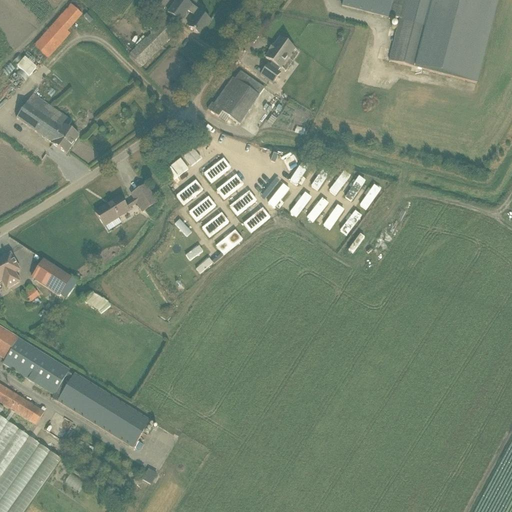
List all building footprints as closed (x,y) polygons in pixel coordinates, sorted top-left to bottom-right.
[(188,29),(199,37),(210,22),(197,13),(198,11),(183,0),(177,0),(167,14),(179,22),(187,12),(196,18),(188,29)] [(390,62),(418,69),(429,29),(428,29),(435,0),(342,0),(341,6),(388,18),(389,16),(400,19),(399,21),(400,22),(390,62)] [(498,0),(435,0),(428,29),(429,29),(418,69),(477,84),(498,0)] [(83,21),(71,10),(54,29),(66,40),(83,21)] [(161,20),(128,56),(142,68),(175,32),(161,20)] [(299,53),(288,45),(279,39),(265,59),(271,63),(269,66),(268,65),(260,76),(273,85),(280,74),(278,72),(280,69),(285,73),(299,53)] [(36,68),(25,58),(17,67),(29,77),(36,68)] [(239,125),(259,97),(264,90),(240,72),(234,80),(233,79),(214,105),(212,104),(207,110),(219,118),(222,114),(239,125)] [(51,144),(66,155),(79,137),(78,137),(66,129),(71,122),(63,116),(57,125),(26,104),(16,119),(52,144),(51,144)] [(191,167),(200,160),(193,150),(183,158),(191,167)] [(220,153),(196,172),(207,186),(231,167),(220,153)] [(284,165),(291,159),(285,153),(264,173),(273,182),(288,168),(284,165)] [(306,158),(288,182),(298,190),(316,166),(306,158)] [(180,160),(171,168),(179,178),(188,170),(180,160)] [(324,163),(305,187),(316,195),(334,171),(324,163)] [(341,168),(323,192),(333,200),(352,176),(341,168)] [(233,170),(210,189),(221,203),(244,184),(233,170)] [(359,173),(341,197),(351,205),(369,181),(359,173)] [(193,175),(170,193),(180,207),(204,188),(193,175)] [(376,178),(358,202),(369,210),(387,186),(376,178)] [(285,185),(267,209),(278,217),(296,193),(285,185)] [(156,204),(152,196),(145,187),(131,195),(142,213),(156,204)] [(234,197),(223,206),(234,220),(258,201),(247,187),(234,197)] [(303,190),(285,214),(295,222),(313,198),(303,190)] [(207,191),(183,210),(194,224),(217,205),(207,191)] [(321,195),(302,219),(313,227),(331,203),(321,195)] [(104,228),(105,227),(109,234),(125,223),(121,217),(128,213),(119,198),(95,213),(104,228)] [(338,200),(320,224),(331,232),(349,208),(338,200)] [(260,204),(236,223),(247,237),(271,218),(260,204)] [(356,205),(338,229),(348,237),(366,213),(356,205)] [(176,208),(166,215),(180,232),(190,225),(176,208)] [(220,208),(196,227),(207,241),(231,222),(220,208)] [(233,225),(210,244),(221,258),(244,239),(233,225)] [(192,228),(175,242),(182,251),(199,237),(192,228)] [(209,250),(192,264),(200,273),(217,259),(209,250)] [(10,255),(2,259),(0,260),(0,282),(1,282),(6,290),(20,283),(15,274),(19,271),(10,255)] [(71,279),(44,261),(32,279),(59,297),(71,279)] [(22,294),(29,304),(39,297),(32,287),(22,294)] [(0,356),(5,360),(18,340),(0,328),(0,356)] [(54,396),(68,373),(69,372),(18,340),(5,360),(3,365),(54,396)] [(133,449),(149,422),(150,421),(141,416),(74,375),(73,376),(68,373),(54,396),(51,400),(57,403),(57,402),(133,449)] [(0,405),(36,427),(36,426),(46,410),(44,409),(43,407),(41,410),(24,400),(26,395),(12,386),(9,391),(0,385),(0,405)] [(0,511),(23,511),(59,461),(0,418),(0,511)] [(151,484),(156,474),(148,470),(143,480),(151,484)] [(71,473),(64,482),(77,492),(84,483),(71,473)]
